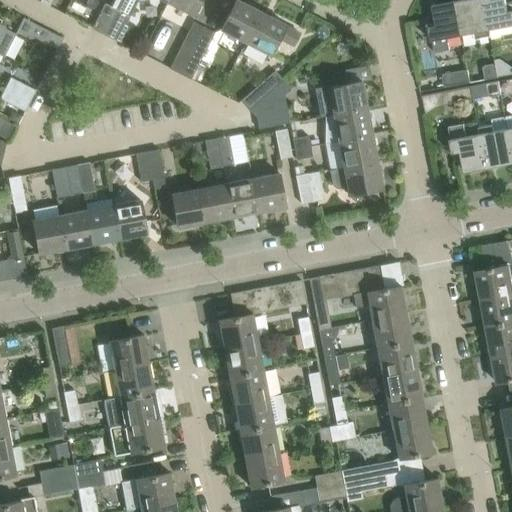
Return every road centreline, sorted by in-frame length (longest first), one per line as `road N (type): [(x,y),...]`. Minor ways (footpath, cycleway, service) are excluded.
road 1 (residential): [(85,32),(203,92),(210,128),(29,160),(27,142)]
road 2 (residential): [(425,233),(478,511)]
road 3 (residential): [(171,282),(425,233)]
road 4 (residential): [(213,511),(171,282)]
road 5 (residential): [(425,233),(383,39)]
road 6 (residential): [(0,314),(171,282)]
road 7 (residential): [(27,142),(85,32)]
